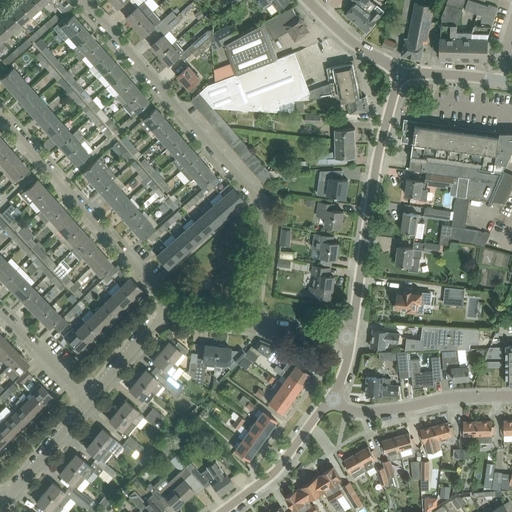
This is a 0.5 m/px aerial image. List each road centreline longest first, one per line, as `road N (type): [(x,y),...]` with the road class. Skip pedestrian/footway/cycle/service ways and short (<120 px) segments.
road 1 (residential): [(251,324),(258,205),(83,0)]
road 2 (residential): [(349,337),(374,164),(400,75)]
road 3 (residential): [(167,315),(153,287),(0,111)]
road 4 (residential): [(331,398),(366,411),(511,396)]
road 5 (residential): [(221,511),(275,470),(331,398)]
road 6 (residential): [(88,401),(1,506)]
road 7 (residential): [(88,401),(0,313)]
